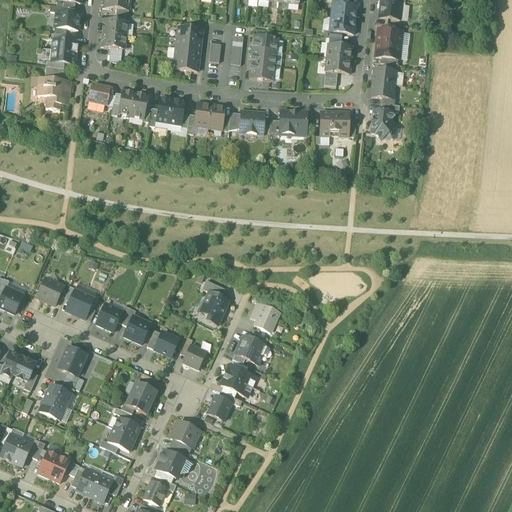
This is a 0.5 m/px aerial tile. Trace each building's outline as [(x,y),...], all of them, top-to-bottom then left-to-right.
[(128,12),(129,0),(105,0),(104,10),(116,11),(128,12)] [(379,19),(399,21),(401,5),(401,4),(388,3),(381,2),(379,19)] [(332,6),(331,20),(354,23),(356,9),(345,8),(332,6)] [(66,32),(78,33),(80,18),(66,16),(56,15),(54,31),(66,32)] [(353,37),(354,23),(331,20),(329,34),(342,35),(353,37)] [(103,22),(102,36),(126,38),(126,31),(124,31),(125,24),(113,23),(103,22)] [(178,30),(177,40),(200,43),(202,32),(178,30)] [(378,31),(376,45),(400,48),(402,34),(384,32),(378,31)] [(125,46),(126,38),(102,36),(100,50),(110,51),(122,52),(123,45),(125,46)] [(253,38),(252,52),(276,54),(277,40),(253,38)] [(177,40),(176,51),(199,53),(200,43),(177,40)] [(65,44),(53,43),(50,63),(50,64),(64,66),(74,67),(76,45),(65,44)] [(399,62),(400,48),(376,45),(375,59),(381,60),(399,62)] [(210,46),(208,65),(219,66),(221,48),(210,46)] [(328,46),(326,60),(350,62),(352,49),(340,47),(328,46)] [(231,49),(229,67),(240,69),(242,50),(231,49)] [(108,63),(120,64),(122,52),(110,51),(108,63)] [(176,51),(174,61),(198,63),(199,53),(176,51)] [(252,52),(250,66),(274,68),(276,54),(252,52)] [(349,76),(350,62),(326,60),(325,74),(337,75),(349,76)] [(197,74),(198,63),(174,61),(173,72),(197,74)] [(50,63),(46,63),(45,70),(63,72),(64,66),(50,64),(50,63)] [(273,82),(274,68),(250,66),(249,80),(273,82)] [(44,82),(62,83),(63,72),(45,70),(44,82)] [(373,71),(372,85),(394,87),(395,74),(395,73),(385,72),(373,71)] [(38,91),(39,81),(31,80),(30,90),(38,91)] [(336,81),(324,80),(324,88),(335,89),(336,81)] [(52,114),(59,114),(60,108),(67,109),(69,92),(64,92),(65,88),(66,89),(66,84),(62,83),(44,82),(39,81),(38,91),(38,100),(46,101),(45,112),(52,113),(52,114)] [(392,101),(394,87),(372,85),(370,99),(382,100),(392,101)] [(88,104),(106,108),(108,97),(110,91),(91,87),(88,104)] [(117,117),(130,119),(134,96),(121,93),(119,107),(117,117)] [(147,98),(134,96),(130,119),(142,122),(143,122),(144,112),(147,98)] [(106,109),(112,110),(114,99),(108,97),(106,108),(106,109)] [(155,124),(168,126),(172,102),(159,100),(157,112),(155,124)] [(184,104),(172,102),(168,126),(181,128),(182,118),(184,104)] [(111,118),(117,119),(117,117),(119,107),(113,106),(111,118)] [(194,128),(208,129),(210,108),(196,106),(195,118),(194,128)] [(399,108),(394,107),(381,106),(380,113),(392,114),(392,115),(398,115),(399,108)] [(224,110),(210,108),(208,129),(208,131),(221,133),(222,133),(223,121),(224,110)] [(149,129),(154,130),(155,124),(157,112),(151,111),(149,129)] [(142,124),(148,125),(150,113),(144,112),(143,122),(142,122),(142,124)] [(375,135),(380,142),(383,140),(392,141),(393,132),(395,130),(391,125),(391,122),(392,122),(391,122),(394,120),(392,118),(392,117),(392,115),(392,114),(380,113),(373,112),(372,120),(372,121),(374,121),(373,126),(371,126),(371,127),(371,135),(375,135)] [(297,138),(303,138),(305,137),(305,128),(306,128),(306,114),(297,114),(297,115),(290,115),(290,114),(280,113),(279,123),(279,136),(280,136),(296,137),(297,138)] [(239,135),(262,137),(264,117),(256,116),(254,117),(249,117),(248,116),(241,115),(241,117),(239,131),(239,132),(239,135)] [(320,139),(348,139),(348,121),(348,115),(320,115),(320,139)] [(229,122),(228,129),(234,129),(234,131),(239,131),(241,117),(229,116),(229,122)] [(141,128),(142,124),(142,122),(130,119),(128,126),(141,128)] [(348,139),(354,139),(356,121),(348,121),(348,139)] [(269,137),(280,137),(280,136),(279,136),(279,123),(270,123),(269,137)] [(32,248),(22,244),(19,250),(29,255),(32,248)] [(98,266),(90,262),(87,269),(96,273),(98,266)] [(204,280),(198,278),(196,285),(201,287),(204,280)] [(6,290),(9,283),(2,281),(0,286),(0,299),(1,300),(6,290)] [(36,300),(54,309),(63,289),(45,281),(36,300)] [(25,291),(9,283),(6,290),(14,293),(15,295),(22,298),(25,291)] [(208,295),(221,301),(224,293),(205,284),(202,293),(208,296),(208,295)] [(75,292),(94,300),(97,294),(78,286),(75,292)] [(64,302),(69,304),(75,292),(69,289),(64,302)] [(0,310),(13,317),(22,298),(15,295),(14,293),(6,290),(1,300),(0,302),(0,310)] [(65,313),(84,322),(89,311),(91,308),(93,302),(94,300),(75,292),(69,304),(65,313)] [(206,324),(217,329),(228,304),(221,301),(208,295),(208,296),(202,308),(204,309),(201,316),(208,319),(206,324)] [(122,314),(124,309),(113,304),(111,309),(122,314)] [(204,309),(202,308),(196,305),(191,316),(200,320),(201,316),(204,309)] [(105,306),(95,327),(113,335),(117,325),(122,314),(111,309),(105,306)] [(250,321),(256,324),(262,310),(257,307),(250,321)] [(122,328),(130,311),(124,309),(122,314),(117,325),(122,328)] [(259,332),(270,337),(279,317),(262,310),(256,324),(255,327),(260,329),(259,332)] [(84,322),(90,324),(95,313),(89,311),(84,322)] [(130,311),(122,328),(128,330),(133,319),(135,314),(130,311)] [(128,330),(123,340),(141,347),(150,327),(133,319),(128,330)] [(304,323),(297,320),(294,328),(301,331),(304,323)] [(147,350),(154,353),(161,337),(154,334),(147,350)] [(154,353),(170,360),(178,343),(162,335),(161,337),(154,353)] [(249,342),(264,349),(267,342),(252,335),(249,342)] [(254,366),(258,368),(262,360),(260,359),(264,349),(249,342),(244,340),(239,349),(237,352),(234,357),(244,362),(254,367),(254,366)] [(180,357),(185,359),(190,349),(192,343),(187,341),(180,357)] [(283,349),(276,346),(273,353),(280,356),(283,349)] [(182,366),(198,373),(205,356),(190,349),(185,359),(182,366)] [(270,351),(264,349),(260,359),(262,360),(265,361),(270,351)] [(67,375),(76,380),(86,358),(68,350),(58,371),(67,375)] [(11,381),(12,377),(21,359),(10,354),(3,368),(0,375),(0,376),(11,381)] [(232,363),(242,367),(244,362),(234,357),(232,363)] [(35,366),(21,359),(12,377),(16,379),(16,380),(22,383),(23,382),(26,384),(27,384),(31,375),(35,366)] [(232,370),(246,376),(248,370),(235,364),(232,370)] [(237,395),(245,399),(249,397),(255,383),(253,379),(246,376),(232,370),(229,368),(220,388),(223,389),(237,395)] [(132,379),(149,386),(151,381),(135,373),(132,379)] [(23,391),(30,394),(37,378),(31,375),(27,384),(26,384),(23,391)] [(69,390),(79,394),(83,383),(76,380),(67,375),(62,386),(69,390)] [(0,376),(0,377),(0,383),(8,387),(11,381),(0,376)] [(54,389),(67,395),(69,390),(62,386),(56,384),(54,389)] [(130,397),(135,387),(129,384),(124,395),(130,397)] [(135,387),(130,397),(150,407),(155,396),(135,387)] [(50,388),(45,401),(65,410),(70,397),(67,395),(54,389),(50,388)] [(237,395),(223,389),(221,395),(225,397),(235,401),(237,395)] [(70,397),(65,410),(71,412),(72,413),(78,400),(70,397)] [(146,418),(150,407),(130,397),(125,408),(134,412),(146,418)] [(231,406),(239,410),(242,404),(235,401),(225,397),(223,402),(231,406)] [(276,402),(268,398),(265,405),(273,409),(276,402)] [(207,417),(223,424),(231,406),(223,402),(215,399),(207,417)] [(23,410),(28,413),(32,404),(27,401),(23,410)] [(59,422),(65,410),(45,401),(39,413),(59,422)] [(123,407),(120,413),(128,416),(131,418),(134,412),(125,408),(123,407)] [(71,412),(65,410),(59,422),(65,425),(71,412)] [(126,422),(128,416),(120,413),(116,411),(113,416),(126,422)] [(113,431),(117,422),(112,419),(107,429),(113,431)] [(117,422),(113,431),(135,441),(140,430),(118,420),(117,422)] [(188,450),(192,452),(199,435),(177,425),(170,442),(172,443),(188,450)] [(0,443),(0,444),(5,447),(9,437),(12,432),(6,430),(0,443)] [(9,437),(20,442),(24,435),(13,430),(12,432),(9,437)] [(129,455),(135,441),(113,431),(107,445),(118,450),(129,455)] [(35,440),(24,435),(20,442),(31,447),(34,442),(35,440)] [(9,437),(5,447),(0,458),(0,459),(10,464),(20,442),(9,437)] [(31,447),(20,442),(10,464),(21,469),(27,458),(31,447)] [(27,458),(32,460),(39,444),(34,442),(31,447),(27,458)] [(99,449),(115,456),(118,450),(107,445),(101,443),(99,449)] [(185,457),(188,450),(172,443),(169,450),(185,457)] [(32,460),(37,463),(45,446),(39,444),(32,460)] [(50,447),(47,454),(58,459),(61,452),(50,447)] [(37,476),(48,481),(58,459),(47,454),(37,476)] [(173,480),(175,481),(188,475),(192,467),(164,454),(156,473),(157,473),(173,480)] [(69,464),(58,459),(48,481),(59,486),(69,464)] [(69,477),(74,479),(77,471),(79,468),(73,466),(69,477)] [(89,467),(86,473),(99,478),(102,473),(89,467)] [(84,475),(77,471),(74,479),(70,488),(77,491),(84,475)] [(76,494),(90,500),(99,478),(86,473),(85,472),(84,475),(77,491),(76,494)] [(102,473),(99,478),(111,483),(113,478),(102,473)] [(154,479),(161,481),(171,486),(173,480),(157,473),(154,479)] [(111,483),(99,478),(90,500),(102,505),(107,495),(112,484),(111,483)] [(107,495),(116,499),(123,482),(113,478),(111,483),(112,484),(107,495)] [(176,488),(171,486),(161,481),(158,488),(167,492),(173,495),(176,488)] [(143,502),(159,509),(167,492),(158,488),(151,485),(143,502)] [(183,496),(183,506),(194,506),(195,496),(183,496)]
